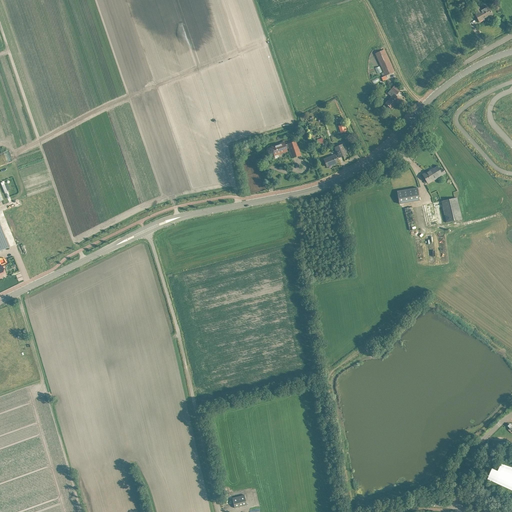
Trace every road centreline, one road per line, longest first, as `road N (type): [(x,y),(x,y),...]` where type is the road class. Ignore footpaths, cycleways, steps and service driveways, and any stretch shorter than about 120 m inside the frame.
road 1 (secondary): [(183,216),(353,173),(453,80),(511,50)]
road 2 (unclassified): [(217,511),(176,325),(146,232)]
road 3 (secondary): [(0,301),(117,245)]
road 4 (track): [(365,0),(404,82),(425,105)]
